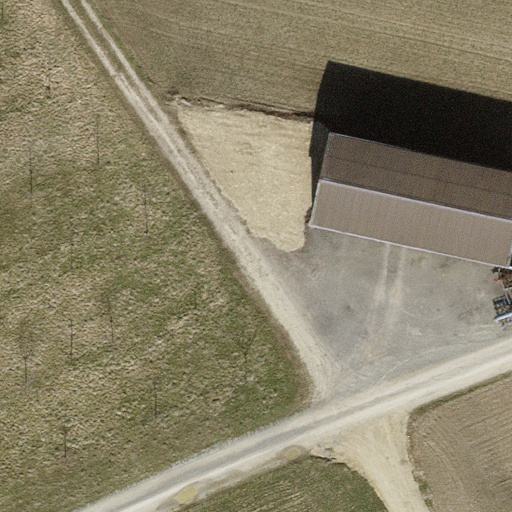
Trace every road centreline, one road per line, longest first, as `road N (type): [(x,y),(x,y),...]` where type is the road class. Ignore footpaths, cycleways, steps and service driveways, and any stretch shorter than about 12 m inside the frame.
road 1 (track): [(414,511),(358,412),(77,0)]
road 2 (track): [(127,511),(511,350)]
